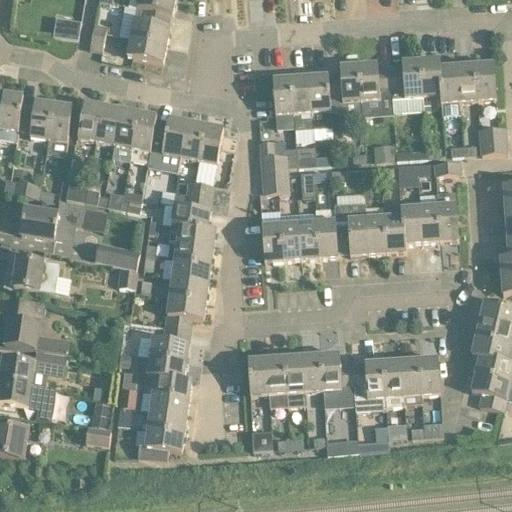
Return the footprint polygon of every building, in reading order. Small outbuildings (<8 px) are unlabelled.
[(100,0),(99,6),(112,9),(113,0),(100,0)] [(170,0),(139,0),(137,14),(169,20),(173,21),(176,1),(170,0)] [(169,20),(137,14),(130,12),(127,24),(134,26),(131,44),(167,51),(170,32),(166,32),(169,20)] [(57,22),(55,40),(79,44),(82,25),(57,22)] [(102,58),(107,33),(95,31),(90,55),(102,58)] [(167,51),(131,44),(127,63),(163,69),(167,51)] [(439,65),(421,66),(423,103),(442,102),(440,73),(439,65)] [(424,116),(423,103),(421,66),(402,68),(402,72),(390,73),(393,118),(424,116)] [(494,69),(475,71),(478,107),(497,106),(494,69)] [(394,121),(393,118),(390,73),(378,74),(378,70),(359,71),(362,107),(363,123),(394,121)] [(343,109),(362,107),(359,71),(340,72),(340,80),(328,81),(330,106),(331,106),(342,106),(343,109)] [(475,71),(457,72),(460,108),(478,107),(475,71)] [(440,73),(442,102),(443,122),(461,121),(460,108),(457,72),(440,73)] [(310,82),(313,130),(314,134),(331,133),(330,117),(331,117),(331,106),(330,106),(328,81),(310,82)] [(292,84),(294,120),(295,131),(313,130),(310,82),(292,84)] [(273,85),(274,102),(276,121),(294,120),(292,84),(273,85)] [(0,146),(18,148),(19,135),(18,135),(22,110),(23,110),(24,102),(4,100),(0,129),(0,146)] [(30,144),(49,146),(54,110),(35,108),(34,112),(23,110),(22,110),(18,135),(19,135),(31,137),(30,144)] [(78,145),(96,148),(103,112),(85,109),(78,145)] [(54,110),(49,146),(47,158),(66,161),(72,113),(54,110)] [(121,115),(103,112),(96,148),(114,151),(121,115)] [(139,119),(121,115),(114,151),(112,163),(130,166),(130,165),(139,119)] [(157,122),(139,119),(130,165),(148,169),(150,158),(151,158),(152,151),(151,151),(155,126),(156,126),(157,122)] [(151,151),(152,151),(151,158),(181,164),(188,128),(169,124),(168,128),(156,126),(155,126),(151,151)] [(205,131),(188,128),(181,164),(199,167),(205,131)] [(224,135),(205,131),(199,167),(217,171),(224,135)] [(480,136),(481,148),(506,147),(505,134),(480,136)] [(481,148),(482,161),(507,159),(506,147),(481,148)] [(261,163),(274,163),(273,148),(260,149),(261,150),(262,150),(263,162),(261,162),(261,163)] [(476,152),(463,153),(464,162),(476,161),(476,152)] [(463,153),(451,154),(451,163),(464,162),(463,153)] [(440,155),(427,156),(428,165),(441,164),(440,155)] [(297,157),(297,161),(298,174),(316,172),(316,163),(310,164),(309,156),(297,157)] [(427,156),(415,157),(415,166),(428,165),(427,156)] [(365,160),(353,161),(354,170),(366,169),(365,160)] [(297,161),(274,163),(261,163),(262,176),(288,174),(298,174),(297,161)] [(316,172),(329,172),(328,162),(316,163),(316,172)] [(460,169),(435,171),(436,183),(461,181),(460,169)] [(429,171),(417,172),(418,181),(430,180),(429,171)] [(418,181),(417,172),(404,173),(405,182),(418,181)] [(289,187),(288,174),(262,176),(263,188),(289,187)] [(382,183),(381,177),(381,174),(363,175),(364,185),(382,183)] [(345,186),(345,177),(332,178),(332,187),(345,186)] [(313,179),(314,188),(327,187),(326,178),(313,179)] [(314,188),(313,179),(301,180),(302,189),(314,188)] [(13,200),(38,205),(40,195),(41,192),(7,185),(4,198),(13,200)] [(289,187),(263,188),(264,201),(289,199),(289,187)] [(189,189),(187,201),(212,205),(214,192),(189,189)] [(88,195),(87,200),(85,209),(97,212),(100,198),(88,195)] [(67,205),(85,209),(87,200),(68,196),(67,205)] [(110,198),(108,213),(121,216),(124,200),(110,198)] [(456,198),(437,200),(438,212),(440,248),(459,247),(456,198)] [(212,205),(187,201),(176,200),(175,212),(211,217),(212,205)] [(140,220),(142,207),(127,205),(125,217),(140,220)] [(333,211),(335,227),(337,259),(338,259),(350,258),(350,262),(369,261),(366,225),(365,209),(333,211)] [(83,231),(86,215),(60,210),(58,219),(25,214),(21,241),(55,247),(55,246),(74,249),(77,230),(83,231)] [(405,251),(404,251),(401,214),(401,211),(384,212),(384,223),(387,260),(406,258),(405,251)] [(175,212),(172,232),(180,233),(180,232),(208,235),(208,234),(211,217),(175,212)] [(420,213),(422,249),(440,248),(438,212),(420,213)] [(422,249),(420,213),(401,214),(404,251),(405,251),(422,249)] [(387,260),(384,223),(366,225),(369,261),(387,260)] [(338,259),(337,259),(335,227),(317,228),(319,265),(338,263),(338,259)] [(149,241),(157,242),(159,229),(151,228),(149,241)] [(319,265),(317,228),(299,229),(301,266),(319,265)] [(301,266),(299,229),(281,231),(284,267),(301,266)] [(284,267),(281,231),(262,232),(265,268),(284,267)] [(170,248),(177,249),(214,254),(216,235),(208,234),(208,235),(180,232),(180,233),(172,232),(170,248)] [(100,248),(100,251),(96,267),(136,276),(140,257),(100,248)] [(177,249),(175,267),(211,272),(214,254),(177,249)] [(146,263),(155,265),(157,252),(147,250),(146,263)] [(153,278),(155,265),(146,263),(144,276),(153,278)] [(501,263),(502,282),(511,281),(511,263),(509,264),(508,263),(501,263)] [(14,292),(34,295),(55,298),(59,270),(18,264),(14,292)] [(175,267),(172,285),(209,290),(211,272),(175,267)] [(120,294),(135,296),(138,278),(122,276),(120,294)] [(511,300),(511,281),(502,282),(503,301),(511,300)] [(140,299),(150,300),(152,287),(142,285),(140,299)] [(172,285),(170,303),(206,308),(209,290),(172,285)] [(15,302),(12,320),(43,325),(45,309),(15,302)] [(170,303),(166,334),(191,337),(192,325),(203,326),(206,308),(170,303)] [(511,313),(485,307),(480,325),(511,332),(511,313)] [(511,332),(480,325),(476,343),(511,351),(511,332)] [(5,352),(67,362),(70,348),(38,343),(40,331),(9,326),(5,352)] [(153,344),(150,363),(186,368),(191,337),(166,334),(164,346),(153,344)] [(508,369),(508,368),(511,368),(511,351),(476,343),(472,361),(480,363),(480,362),(508,369)] [(35,367),(3,362),(0,384),(0,386),(31,391),(33,379),(64,383),(67,362),(36,358),(35,367)] [(339,359),(321,361),(323,397),(324,414),(343,413),(342,396),(354,395),(352,370),(340,371),(339,359)] [(323,397),(321,361),(303,362),(305,399),(323,397)] [(285,363),(287,400),(288,413),(306,412),(305,399),(303,362),(285,363)] [(511,388),(511,385),(511,368),(508,368),(508,369),(480,362),(480,363),(476,380),(511,388)] [(184,386),(184,385),(186,368),(150,363),(148,382),(155,383),(156,382),(184,386)] [(267,364),(269,401),(270,413),(286,412),(287,413),(288,413),(287,400),(285,363),(267,364)] [(248,366),(250,402),(269,401),(267,364),(248,366)] [(438,364),(419,365),(422,402),(441,400),(438,364)] [(422,402),(419,365),(401,366),(405,411),(422,410),(422,402)] [(401,366),(384,368),(387,412),(405,411),(401,366)] [(354,395),(355,412),(356,417),(387,415),(387,412),(384,368),(352,370),(354,395)] [(124,377),(122,396),(135,397),(137,379),(124,377)] [(511,388),(476,380),(472,398),(482,401),(480,413),(504,419),(507,406),(511,407),(511,388)] [(155,383),(153,400),(189,405),(192,386),(184,385),(184,386),(156,382),(155,383)] [(31,391),(0,386),(0,410),(44,417),(45,405),(30,403),(31,391)] [(137,397),(135,397),(122,396),(120,413),(133,415),(135,415),(137,397)] [(153,400),(151,417),(187,422),(189,405),(153,400)] [(73,424),(75,424),(92,429),(96,416),(76,411),(73,424)] [(52,428),(70,430),(72,416),(54,413),(52,428)] [(130,433),(133,415),(120,413),(117,431),(130,433)] [(151,417),(148,435),(184,440),(187,422),(151,417)] [(0,460),(23,465),(28,435),(0,430),(0,460)] [(424,431),(424,434),(424,443),(443,442),(443,430),(424,431)] [(375,446),(388,445),(387,433),(374,434),(375,446)] [(86,450),(109,453),(111,437),(88,434),(86,450)] [(412,444),(423,443),(424,443),(424,434),(411,434),(412,444)] [(182,459),(184,440),(148,435),(144,462),(168,466),(169,457),(182,459)] [(271,438),(253,439),(252,439),(253,457),(272,456),(271,438)] [(315,453),(327,452),(326,443),(314,444),(315,453)] [(303,445),(291,446),(291,455),(304,454),(303,445)] [(279,456),(291,455),(291,446),(278,447),(279,456)] [(329,449),(330,460),(360,457),(359,446),(329,449)]
